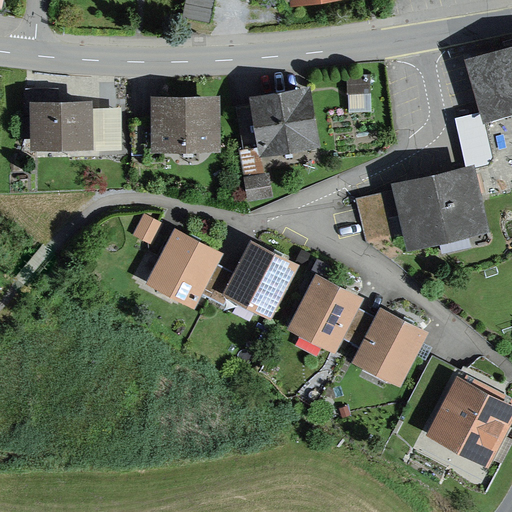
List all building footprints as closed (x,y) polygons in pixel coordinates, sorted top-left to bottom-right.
[(183,0),(181,12),(211,19),(215,0),(183,0)] [(511,105),(511,44),(503,46),(506,55),(471,65),(485,113),(511,105)] [(349,76),(350,91),(369,90),(368,75),(349,76)] [(236,106),(243,148),(267,144),(268,152),(310,145),(300,87),(259,94),(260,102),(236,106)] [(132,121),(132,155),(146,154),(146,159),(161,159),(161,143),(211,142),(210,102),(160,103),(160,130),(146,130),(146,120),(132,121)] [(23,118),(23,135),(36,135),(36,142),(86,141),(86,139),(100,139),(100,111),(86,111),(87,103),(36,104),(36,118),(23,118)] [(256,147),(241,149),(249,196),(269,192),(267,177),(262,178),(256,147)] [(462,224),(481,220),(471,176),(442,182),(441,177),(399,187),(411,241),(441,234),(444,249),(460,245),(465,237),(462,224)] [(151,241),(160,223),(145,215),(135,233),(151,241)] [(195,293),(215,253),(177,234),(154,278),(192,298),(193,297),(195,298),(197,294),(195,293)] [(268,309),(291,264),(253,245),(230,289),(268,309)] [(333,343),(356,299),(318,279),(295,323),(333,343)] [(360,357),(398,376),(421,332),(383,312),(360,357)] [(459,441),(461,442),(485,396),(458,382),(435,428),(459,441)] [(511,409),(485,396),(461,442),(487,455),(488,453),(502,461),(511,440),(498,433),(511,409)]
